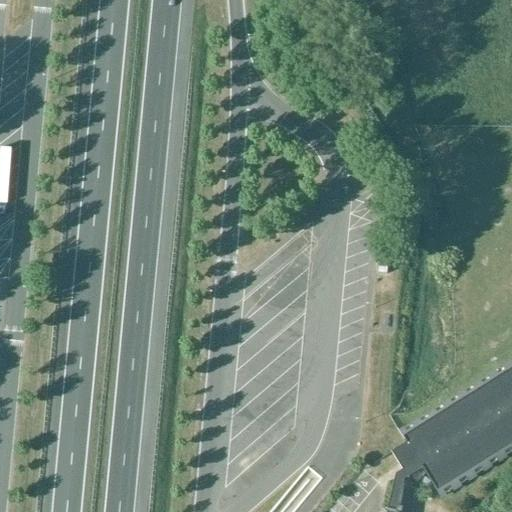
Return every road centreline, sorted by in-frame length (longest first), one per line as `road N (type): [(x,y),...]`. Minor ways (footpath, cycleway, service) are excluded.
road 1 (motorway): [(115,511),(165,0)]
road 2 (motorway): [(111,0),(62,511)]
road 3 (unclassified): [(201,511),(240,58)]
